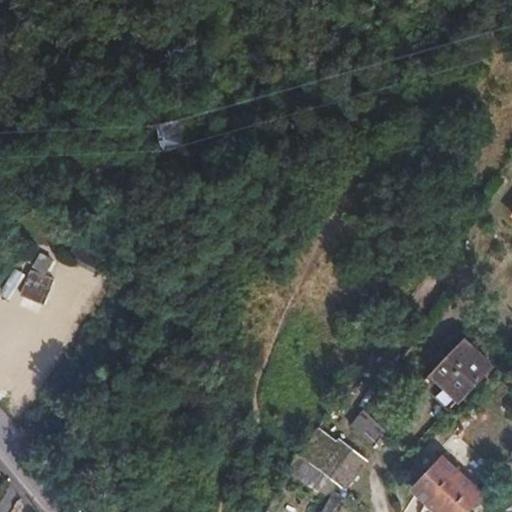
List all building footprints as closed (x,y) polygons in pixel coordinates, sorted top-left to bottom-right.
[(38,253),(22,296),(49,306),(64,262),(38,253)] [(82,319),(93,291),(82,287),(71,315),(82,319)] [(0,338),(8,328),(0,321),(0,338)] [(460,398),(491,365),(465,338),(432,373),(460,398)] [(362,411),(341,439),(363,458),(386,429),(362,411)] [(341,439),(319,467),(336,481),(342,485),(363,458),(341,439)] [(319,467),(297,453),(288,470),(327,498),(331,491),(336,481),(319,467)] [(465,511),(482,493),(442,457),(414,489),(439,511),(465,511)] [(331,491),(340,498),(346,488),(342,485),(336,481),(331,491)] [(327,498),(319,511),(332,511),(340,498),(331,491),(327,498)]
